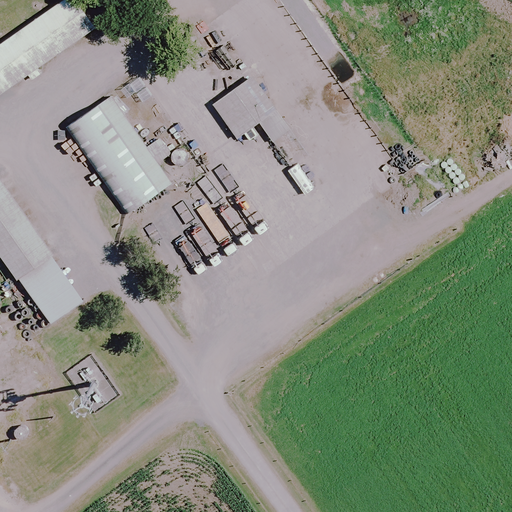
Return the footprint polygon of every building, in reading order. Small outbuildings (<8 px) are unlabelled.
[(0,96),(27,78),(32,84),(44,75),(40,69),(97,29),(76,0),(66,0),(0,46),(0,96)] [(292,130),(255,76),(214,104),(238,138),(260,123),(273,142),(292,130)] [(159,164),(172,156),(166,146),(170,144),(164,136),(147,147),(114,98),(67,129),(126,217),(173,185),(159,164)] [(192,152),(175,148),(171,165),(188,169),(192,152)] [(54,255),(1,178),(0,178),(0,252),(19,280),(54,255)] [(100,371),(93,359),(76,371),(84,382),(100,371)]
